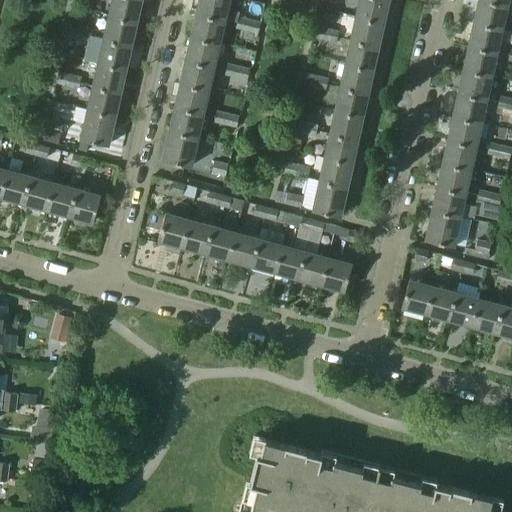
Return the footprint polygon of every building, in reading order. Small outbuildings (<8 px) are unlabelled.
[(135,22),(140,0),(110,0),(110,2),(112,3),(109,16),(135,22)] [(223,7),(224,0),(198,0),(195,13),(222,19),(237,23),(236,28),(258,33),(261,22),(238,17),(239,13),(225,10),(225,8),(223,7)] [(383,22),(387,0),(357,0),(357,2),(360,3),(357,16),(383,22)] [(504,13),(506,3),(493,0),(477,0),(472,20),(499,26),(502,13),(504,13)] [(220,29),(222,19),(195,13),(190,35),(215,41),(218,28),(220,29)] [(130,45),(135,22),(109,16),(106,29),(104,28),(102,38),(130,45)] [(377,46),(383,22),(357,16),(353,30),(351,29),(349,39),(377,46)] [(496,40),(499,26),(472,20),(467,44),(496,51),(498,40),(496,40)] [(78,38),(81,28),(69,25),(67,36),(78,38)] [(325,39),(327,29),(316,26),(313,37),(325,39)] [(92,30),(81,28),(78,38),(90,41),(92,30)] [(339,32),(327,29),(325,39),(336,42),(339,32)] [(215,41),(190,35),(185,58),(212,64),(215,54),(212,54),(215,41)] [(372,68),(377,46),(349,39),(338,37),(335,50),(348,53),(346,62),(372,68)] [(125,68),(130,45),(102,38),(99,49),(102,49),(99,62),(125,68)] [(493,61),(496,51),(467,44),(462,68),(488,74),(491,61),(493,61)] [(210,74),(212,64),(185,58),(179,81),(205,87),(208,74),(210,74)] [(119,92),(125,68),(99,62),(96,76),(93,75),(91,85),(119,92)] [(367,92),(372,68),(346,62),(343,76),(341,76),(339,86),(367,92)] [(236,78),(239,67),(227,64),(225,75),(236,78)] [(250,70),(239,67),(236,78),(248,80),(250,70)] [(485,86),(488,74),(462,68),(456,92),(485,98),(488,87),(485,86)] [(68,85),(70,75),(59,72),(57,82),(68,85)] [(314,87),(317,76),(305,74),(303,84),(314,87)] [(81,77),(70,75),(68,85),(79,88),(81,77)] [(328,79),(317,76),(314,87),(326,90),(328,79)] [(205,87),(179,81),(174,105),(202,112),(204,102),(201,101),(205,87)] [(119,92),(91,85),(88,95),(91,96),(88,109),(114,115),(119,92)] [(361,116),(367,92),(339,86),(336,96),(339,96),(335,110),(361,116)] [(485,98),(456,92),(451,114),(478,120),(481,108),(482,109),(485,98)] [(509,109),(511,99),(499,97),(497,107),(509,109)] [(199,122),(202,112),(174,105),(168,130),(194,136),(197,121),(199,122)] [(107,145),(114,115),(88,109),(85,122),(82,123),(78,138),(107,145)] [(356,139),(361,116),(335,110),(332,123),(330,122),(327,133),(356,139)] [(225,125),(228,114),(216,111),(214,122),(225,125)] [(237,127),(239,117),(228,114),(225,125),(237,127)] [(475,133),(478,120),(451,114),(446,137),(474,143),(477,133),(475,133)] [(304,133),(306,123),(295,120),(292,131),(304,133)] [(63,124),(48,121),(45,131),(61,134),(63,124)] [(315,136),(318,125),(306,123),(304,133),(315,136)] [(191,150),(194,136),(168,130),(161,159),(189,166),(193,151),(191,150)] [(351,163),(356,139),(327,133),(325,143),(327,143),(324,157),(351,163)] [(472,154),(474,143),(446,137),(440,162),(466,168),(470,153),(472,154)] [(36,155),(39,144),(28,141),(25,152),(36,155)] [(498,156),(500,145),(489,143),(487,154),(498,156)] [(47,158),(50,147),(39,144),(36,155),(47,158)] [(509,159),(511,148),(500,145),(498,156),(509,159)] [(82,168),(85,157),(74,154),(71,165),(82,168)] [(93,171),(96,160),(85,157),(82,168),(93,171)] [(344,193),(351,163),(324,157),(322,170),(320,170),(316,186),(344,193)] [(225,175),(228,165),(214,161),(211,172),(225,175)] [(295,176),(298,164),(286,162),(283,173),(295,176)] [(463,182),(466,168),(440,162),(435,186),(463,192),(466,182),(463,182)] [(0,196),(20,202),(28,174),(17,171),(17,173),(4,170),(0,185),(0,196)] [(44,208),(50,182),(37,179),(38,177),(28,174),(20,202),(44,208)] [(67,214),(74,187),(64,184),(64,186),(50,182),(44,208),(67,214)] [(185,185),(174,182),(171,191),(182,195),(185,185)] [(339,217),(344,193),(316,186),(311,210),(339,217)] [(461,202),(463,192),(435,186),(428,216),(455,222),(459,201),(461,202)] [(85,190),(74,187),(67,214),(91,221),(98,196),(84,192),(85,190)] [(487,204),(490,193),(479,190),(476,201),(487,204)] [(217,205),(220,194),(209,191),(206,202),(217,205)] [(303,196),(287,193),(285,204),(300,207),(303,196)] [(499,207),(502,195),(490,193),(487,204),(499,207)] [(229,208),(232,197),(220,194),(217,205),(229,208)] [(264,218),(267,207),(256,204),(253,215),(264,218)] [(276,221),(279,210),(267,207),(264,218),(276,221)] [(180,245),(187,220),(173,217),(174,214),(165,212),(158,239),(180,245)] [(310,231),(313,219),(302,216),(299,227),(310,231)] [(453,229),(455,222),(428,216),(423,238),(452,244),(455,229),(453,229)] [(321,234),(325,222),(313,219),(310,231),(321,234)] [(204,252),(211,224),(201,222),(200,224),(187,220),(180,245),(204,252)] [(227,258),(234,233),(220,230),(221,227),(211,224),(204,252),(227,258)] [(250,264),(257,237),(248,234),(247,237),(234,233),(227,258),(250,264)] [(273,271),(280,245),(266,242),(267,239),(257,237),(250,264),(273,271)] [(488,255),(491,243),(477,240),(474,250),(460,246),(459,252),(487,260),(488,255)] [(296,277),(304,249),(294,247),(293,249),(280,245),(273,271),(296,277)] [(426,262),(429,251),(417,248),(414,258),(426,262)] [(319,283),(326,258),(313,255),(314,252),(304,249),(296,277),(319,283)] [(339,262),(326,258),(319,283),(344,290),(352,263),(339,260),(339,262)] [(448,319),(456,292),(461,272),(464,261),(453,258),(444,291),(431,287),(424,312),(448,319)] [(472,275),(475,264),(464,261),(461,272),(472,275)] [(507,285),(510,273),(499,270),(496,281),(507,285)] [(424,312),(431,287),(417,283),(418,281),(409,278),(401,306),(424,312)] [(469,325),(476,299),(463,296),(464,294),(456,292),(448,319),(469,325)] [(492,331),(500,304),(489,301),(489,303),(476,299),(469,325),(492,331)] [(511,336),(511,308),(510,308),(511,307),(500,304),(492,331),(511,336)] [(65,339),(70,319),(56,315),(50,336),(65,339)] [(6,392),(4,401),(17,403),(18,403),(20,394),(6,392)] [(17,403),(4,401),(3,410),(17,412),(18,403),(17,403)] [(488,511),(492,498),(491,498),(472,493),(472,492),(448,486),(448,487),(436,484),(435,484),(433,491),(420,488),(421,484),(420,484),(406,480),(393,477),(392,477),(391,481),(377,477),(379,468),(379,467),(378,467),(378,468),(376,477),(362,473),(363,469),(362,469),(348,465),(335,462),(334,461),(333,466),(320,462),(322,454),(321,454),(320,454),(309,451),(309,450),(285,444),(285,445),(266,440),(265,440),(261,455),(257,454),(257,455),(253,469),(250,482),(250,483),(257,485),(253,500),(250,511),(488,511)] [(9,464),(0,462),(0,471),(8,472),(9,464)] [(8,472),(0,471),(0,480),(7,481),(8,472)]
